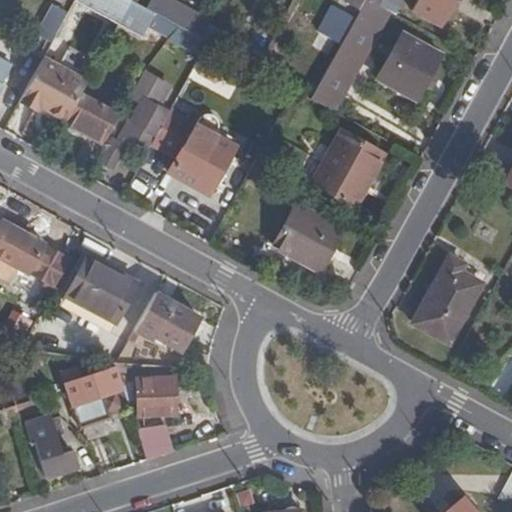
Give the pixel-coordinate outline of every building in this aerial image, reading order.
[(201,40),(210,23),(167,0),(150,0),(145,9),(153,14),(177,27),(186,32),(201,40)] [(386,11),(365,0),(363,0),(358,9),(311,100),(319,104),(332,112),(386,11)] [(363,0),(344,0),(344,2),(358,9),(363,0)] [(454,0),(417,0),(412,10),(440,27),(454,0)] [(49,2),(33,36),(50,44),(66,10),(49,2)] [(68,7),(47,58),(60,63),(81,13),(68,7)] [(153,14),(145,29),(167,41),(177,27),(153,14)] [(177,27),(167,41),(178,47),(186,32),(177,27)] [(431,70),(440,54),(400,32),(374,80),(414,101),(424,84),(428,87),(435,73),(431,70)] [(287,75),(259,60),(254,69),(266,76),(282,84),(287,75)] [(123,133),(149,147),(149,145),(164,119),(153,113),(168,87),(142,74),(131,94),(142,100),(137,108),(123,133)] [(286,86),(282,84),(266,76),(261,86),(282,96),(286,86)] [(53,115),(65,122),(79,95),(68,88),(62,97),(58,95),(56,100),(60,102),(53,115)] [(127,102),(137,108),(142,100),(131,94),(127,102)] [(65,122),(87,135),(102,107),(79,95),(65,122)] [(102,107),(87,135),(103,144),(118,116),(102,107)] [(164,119),(149,145),(175,159),(167,173),(207,195),(234,147),(169,110),(164,119)] [(350,128),(353,123),(345,119),(342,124),(350,128)] [(317,172),(360,196),(383,155),(339,131),(317,172)] [(110,137),(99,161),(112,168),(125,145),(110,137)] [(353,208),(360,196),(317,172),(310,184),(353,208)] [(135,174),(131,189),(149,194),(153,179),(135,174)] [(342,231),(296,206),(273,247),(319,272),(342,231)] [(0,258),(55,289),(72,259),(28,235),(33,226),(21,219),(16,229),(2,221),(0,223),(0,258)] [(88,256),(66,295),(116,323),(137,283),(88,256)] [(459,270),(462,264),(447,256),(411,322),(448,342),(481,282),(459,270)] [(198,318),(155,293),(134,331),(153,343),(156,339),(179,352),(198,318)] [(2,326),(20,339),(33,322),(14,309),(2,326)] [(171,368),(115,364),(116,369),(120,379),(128,377),(132,390),(129,391),(131,399),(127,401),(132,418),(137,418),(135,379),(172,378),(171,368)] [(120,379),(116,369),(81,380),(77,369),(63,373),(68,394),(65,395),(66,400),(70,399),(80,429),(110,419),(108,412),(119,408),(115,393),(123,390),(120,379)] [(123,390),(127,401),(131,399),(129,391),(132,390),(128,377),(120,379),(123,390)] [(173,378),(172,378),(135,379),(137,418),(149,417),(150,430),(189,428),(189,415),(175,416),(173,378)] [(50,418),(25,425),(31,445),(35,443),(45,479),(75,470),(71,453),(61,455),(50,418)] [(475,511),(463,496),(443,511),(475,511)]
